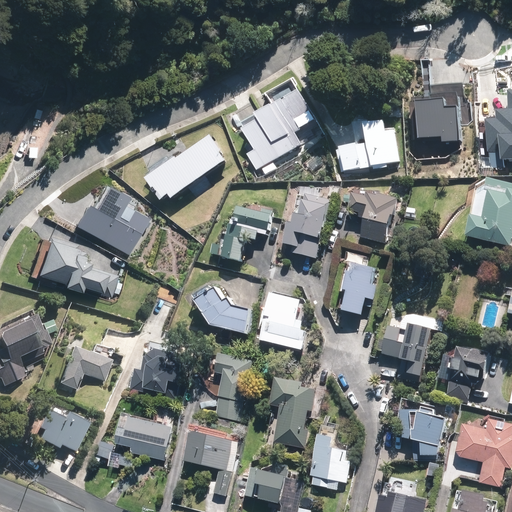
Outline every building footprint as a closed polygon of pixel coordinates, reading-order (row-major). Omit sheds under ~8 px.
[(511,89),(511,90),(511,103),(511,111),(501,112),(501,121),(491,121),(492,152),(503,152),(504,159),(511,158),(511,89)] [(309,112),(299,96),(258,120),(260,124),(244,133),(256,154),(250,158),(258,173),(301,148),(293,135),(299,132),(293,122),(309,112)] [(444,105),(418,107),(420,141),(444,139),(444,146),(460,145),(458,111),(444,112),(444,105)] [(370,147),(337,152),(341,174),(400,164),(395,134),(384,136),(383,126),(367,128),(370,147)] [(214,135),(151,178),(166,200),(174,195),(176,199),(232,161),(214,135)] [(479,219),(474,237),(511,246),(511,185),(494,181),(493,188),(487,192),(480,219),(479,219)] [(128,195),(107,184),(96,206),(88,202),(76,224),(129,252),(147,216),(132,209),(127,219),(118,214),(128,195)] [(334,202),(311,196),(305,218),(299,216),(297,225),(293,224),(288,244),(298,247),(296,253),(320,258),(334,202)] [(373,200),(359,197),(356,211),(363,213),(362,217),(373,220),(368,237),(392,243),(403,202),(384,197),(384,199),(374,196),(373,200)] [(265,216),(245,211),(241,227),(237,226),(229,258),(245,262),(251,239),(261,241),(263,234),(272,236),(276,219),(274,218),(276,213),(266,211),(265,216)] [(75,250),(44,241),(34,276),(60,284),(59,289),(76,294),(78,289),(110,298),(116,276),(85,267),(85,265),(72,262),(75,250)] [(379,272),(360,267),(358,276),(355,275),(351,291),(354,292),(350,312),(366,316),(370,298),(377,300),(380,287),(376,286),(379,272)] [(199,308),(212,327),(244,335),(249,315),(233,311),(229,304),(224,307),(217,296),(215,293),(211,296),(207,290),(193,298),(199,308)] [(305,303),(277,296),(266,342),(307,352),(312,334),(303,332),(306,321),(301,319),(305,303)] [(38,318),(1,334),(11,357),(0,361),(0,378),(0,379),(2,378),(6,386),(26,378),(20,365),(52,351),(38,318)] [(427,377),(438,332),(416,327),(415,332),(394,327),(387,355),(420,362),(417,375),(427,377)] [(138,379),(136,389),(179,400),(189,357),(179,355),(180,351),(155,345),(149,374),(142,372),(141,378),(138,379)] [(110,363),(74,350),(62,384),(78,389),(83,374),(104,381),(110,363)] [(492,357),(463,350),(453,396),(470,400),(475,377),(487,380),(492,357)] [(254,363),(225,357),(222,372),(229,374),(219,416),(241,421),(254,363)] [(272,362),(261,361),(261,374),(271,374),(272,362)] [(309,386),(283,381),(278,406),(286,408),(279,442),(309,448),(312,432),(308,432),(312,412),(316,412),(321,392),(308,390),(309,386)] [(75,450),(86,423),(41,406),(31,433),(75,450)] [(442,461),(450,421),(438,417),(437,412),(429,409),(426,413),(408,413),(407,437),(420,441),(419,460),(442,461)] [(168,460),(174,430),(129,420),(124,445),(137,448),(136,453),(168,460)] [(511,425),(494,422),(492,432),(468,426),(462,453),(464,457),(488,463),(483,482),(503,487),(508,467),(511,467),(511,425)] [(241,446),(198,434),(191,462),(225,471),(219,493),(228,495),(241,446)] [(340,442),(326,438),(317,476),(319,477),(318,484),(340,489),(341,482),(349,484),(354,464),(350,463),(352,454),(338,451),(340,442)] [(279,476),(258,470),(251,498),(292,508),(298,481),(290,479),(293,469),(281,466),(279,476)] [(393,499),(386,497),(382,511),(428,511),(431,503),(394,495),(393,499)] [(462,511),(460,511),(459,511),(490,511),(493,505),(488,504),(490,499),(470,495),(466,511),(462,511)]
